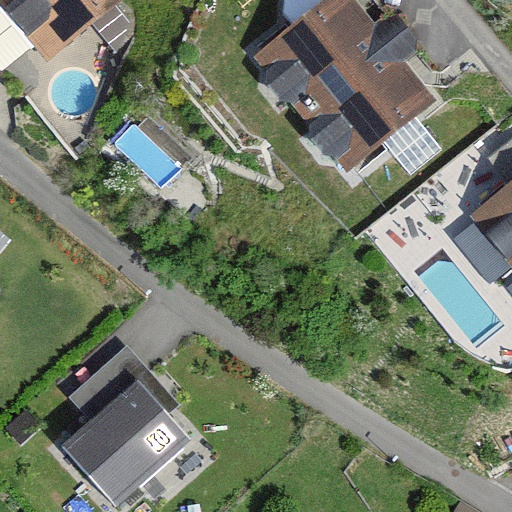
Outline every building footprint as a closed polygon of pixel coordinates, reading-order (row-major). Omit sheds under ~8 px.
[(133,5),(129,0),(5,0),(61,65),(133,5)] [(383,42),(349,0),(288,0),(284,4),(296,19),(255,52),(301,109),(383,42)] [(433,104),(383,42),(301,109),(350,171),(433,104)] [(511,180),(470,219),(511,264),(511,180)] [(0,250),(8,241),(0,234),(0,250)] [(64,471),(99,511),(137,511),(191,466),(140,406),(64,471)]
